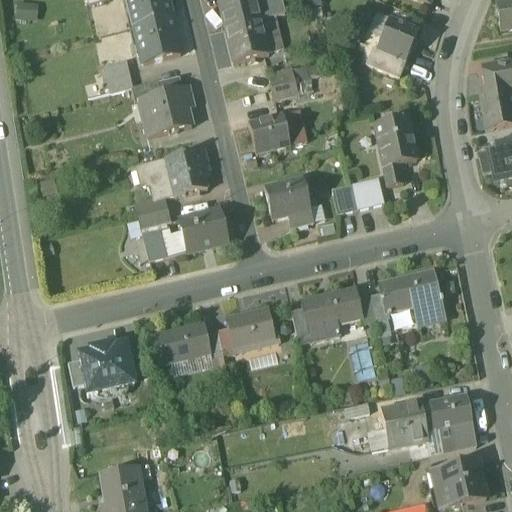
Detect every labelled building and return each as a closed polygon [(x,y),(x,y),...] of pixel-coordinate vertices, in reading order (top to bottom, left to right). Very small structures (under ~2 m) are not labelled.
[(85,0),(88,9),(109,3),(108,0),(85,0)] [(125,0),(133,30),(169,21),(164,0),(125,0)] [(216,0),(224,33),(259,25),(255,5),(253,0),(216,0)] [(279,0),(274,0),(255,5),(259,25),(275,21),(284,19),(279,0)] [(511,3),(496,6),(499,36),(511,34),(511,3)] [(17,6),(15,22),(37,25),(38,9),(17,6)] [(381,40),(388,24),(375,18),(368,35),(381,40)] [(179,59),(169,21),(133,30),(142,68),(179,59)] [(281,47),(275,21),(259,25),(266,51),(281,47)] [(381,40),(376,53),(405,65),(417,35),(388,24),(381,40)] [(266,51),(259,25),(224,33),(232,67),(268,59),(266,51)] [(266,51),(268,59),(283,55),(281,47),(266,51)] [(366,68),(370,70),(376,53),(372,52),(366,68)] [(399,81),(405,65),(376,53),(370,70),(399,81)] [(511,65),(482,71),(487,97),(487,98),(510,94),(510,95),(511,94),(511,65)] [(103,71),(110,98),(129,93),(132,92),(126,66),(103,71)] [(292,75),(295,87),(314,82),(311,70),(292,75)] [(268,81),(271,93),(295,87),(292,75),(268,81)] [(157,86),(159,97),(181,92),(178,81),(157,86)] [(317,95),(314,82),(295,87),(298,100),(317,95)] [(142,123),(146,142),(189,132),(185,114),(192,112),(187,90),(181,92),(159,97),(157,86),(132,92),(129,93),(133,107),(144,104),(148,122),(142,123)] [(298,100),(295,87),(271,93),(274,106),(298,100)] [(511,105),(510,95),(510,94),(487,98),(487,97),(479,99),(485,134),(511,129),(511,105)] [(292,117),(281,120),(288,149),(299,146),(292,117)] [(288,151),(288,149),(281,120),(247,128),(254,159),(288,151)] [(373,128),(386,192),(402,188),(398,169),(416,165),(406,121),(373,128)] [(495,143),(498,155),(511,151),(511,142),(511,140),(495,143)] [(511,183),(511,151),(498,155),(487,157),(491,174),(494,187),(505,185),(511,183)] [(165,163),(174,200),(174,202),(206,193),(203,177),(208,176),(203,153),(165,163)] [(483,175),(491,174),(487,157),(479,159),(483,175)] [(164,203),(174,200),(165,163),(144,168),(149,189),(153,204),(163,202),(164,203)] [(140,191),(149,189),(144,168),(135,171),(140,191)] [(262,192),(270,226),(286,222),(310,217),(302,183),(262,192)] [(331,194),(337,219),(356,215),(383,209),(377,183),(350,190),(331,194)] [(134,209),(137,222),(167,214),(164,203),(163,202),(153,204),(134,209)] [(170,227),(167,214),(137,222),(140,235),(167,228),(170,227)] [(178,224),(181,237),(186,258),(226,248),(218,214),(178,224)] [(286,222),(288,233),(312,227),(310,217),(286,222)] [(141,239),(168,233),(167,228),(140,235),(141,239)] [(148,267),(186,258),(181,237),(170,240),(168,233),(141,239),(148,267)] [(386,316),(413,310),(439,304),(433,278),(397,287),(396,285),(379,289),(381,298),(385,317),(386,316)] [(312,333),(314,340),(338,334),(337,327),(361,322),(362,322),(358,303),(356,296),(320,304),(319,302),(301,306),(303,313),(308,334),(312,333)] [(381,298),(369,300),(374,326),(387,323),(388,323),(386,316),(385,317),(381,298)] [(363,328),(374,326),(369,300),(358,303),(362,322),(361,322),(363,328)] [(444,323),(439,304),(413,310),(418,329),(444,323)] [(290,315),(297,344),(309,341),(308,334),(303,313),(290,315)] [(229,333),(233,351),(234,351),(274,341),(274,340),(271,326),(268,314),(226,324),(229,333)] [(374,326),(378,341),(391,339),(387,323),(374,326)] [(148,342),(154,371),(170,367),(209,359),(210,358),(205,338),(204,331),(166,340),(166,338),(148,342)] [(229,333),(217,336),(222,361),(235,358),(234,351),(233,351),(229,333)] [(210,363),(222,361),(217,336),(205,338),(210,358),(209,359),(210,363)] [(372,344),(352,345),(354,380),(373,379),(372,344)] [(85,388),(87,398),(134,387),(131,377),(126,354),(125,347),(113,350),(112,347),(89,352),(90,355),(78,358),(79,364),(85,388)] [(126,354),(131,377),(143,375),(138,351),(126,354)] [(212,372),(210,363),(209,359),(170,367),(173,381),(212,372)] [(67,366),(72,391),(85,388),(79,364),(67,366)] [(466,401),(420,410),(425,439),(426,439),(438,437),(437,435),(471,429),(466,401)] [(368,418),(366,407),(344,411),(346,422),(368,418)] [(380,414),(384,434),(387,452),(425,445),(427,445),(426,439),(425,439),(420,410),(420,407),(380,414)] [(387,452),(380,414),(348,421),(355,458),(387,452)] [(425,445),(428,461),(475,451),(471,429),(437,435),(438,437),(426,439),(427,445),(425,445)] [(435,494),(438,511),(444,511),(460,508),(473,505),(486,502),(477,464),(438,473),(443,492),(435,494)] [(102,509),(102,511),(144,511),(138,473),(101,479),(106,509),(102,509)]
